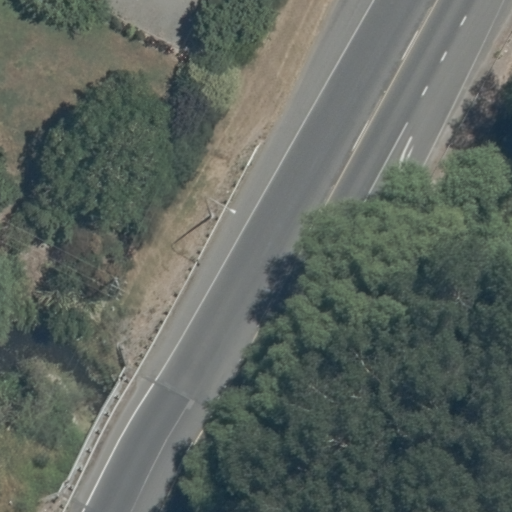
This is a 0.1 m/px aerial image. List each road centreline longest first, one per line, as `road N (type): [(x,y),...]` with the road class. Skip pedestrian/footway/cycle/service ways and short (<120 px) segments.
road 1 (trunk): [(159,511),(398,72)]
road 2 (trunk): [(398,72),(395,190),(220,511)]
